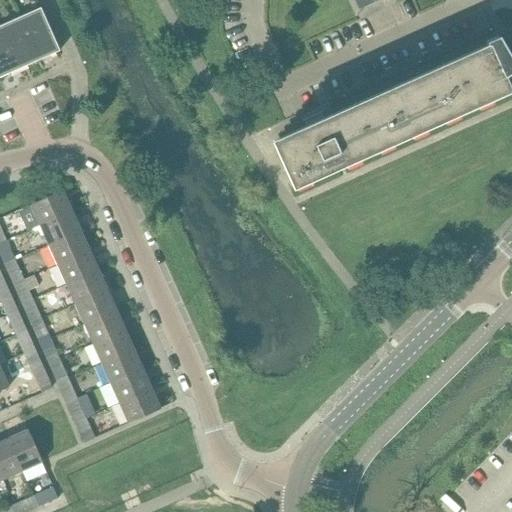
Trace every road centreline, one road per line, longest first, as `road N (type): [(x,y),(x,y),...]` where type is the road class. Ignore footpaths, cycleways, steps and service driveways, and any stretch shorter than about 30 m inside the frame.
road 1 (unclassified): [(297,486),(228,465),(117,185),(100,163),(71,151),(0,163)]
road 2 (unclassified): [(297,486),(324,436),(511,248)]
